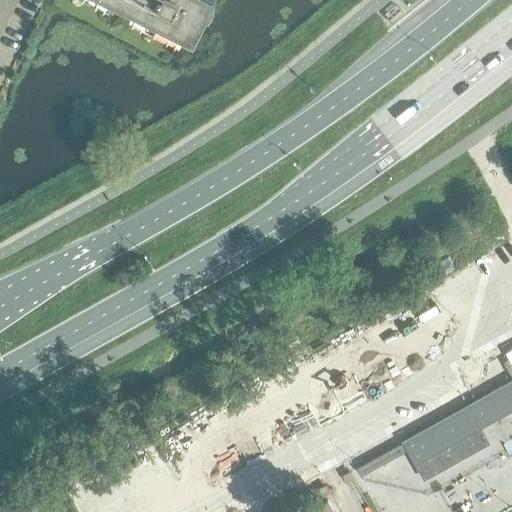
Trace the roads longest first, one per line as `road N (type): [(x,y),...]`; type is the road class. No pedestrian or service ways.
road 1 (secondary): [(0,374),(268,220),(511,38)]
road 2 (secondary): [(469,0),(285,141),(0,305)]
